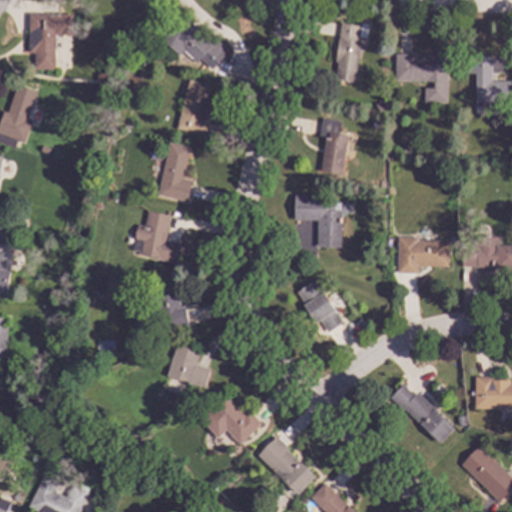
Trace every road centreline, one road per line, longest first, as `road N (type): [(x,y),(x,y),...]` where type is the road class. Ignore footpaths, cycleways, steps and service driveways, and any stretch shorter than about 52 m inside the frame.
road 1 (residential): [(283,0),(241,243),(244,302),(267,351),(303,398),(422,511)]
road 2 (residential): [(511,328),(442,330),(303,398)]
